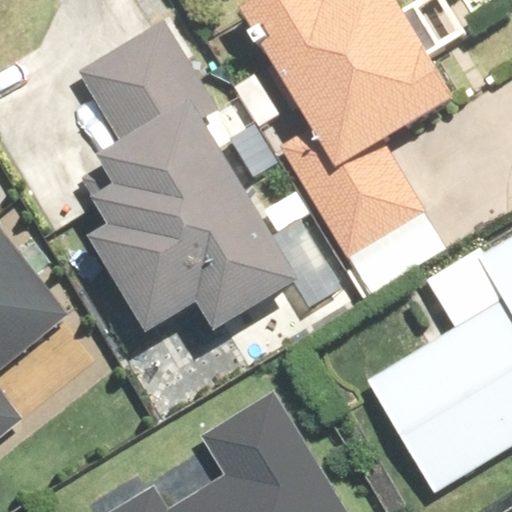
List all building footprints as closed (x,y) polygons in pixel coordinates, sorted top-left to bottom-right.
[(260,0),(231,17),(302,141),(278,154),(340,262),(417,216),(378,147),(437,113),(371,0),(260,0)] [(255,84),(209,108),(167,31),(80,79),(118,149),(88,165),(105,197),(85,208),(100,235),(77,248),(128,342),(190,308),(204,335),(287,289),(215,159),(276,125),(255,84)] [(0,430),(15,418),(0,399),(0,372),(66,319),(0,236),(0,430)] [(424,289),(451,331),(362,390),(432,496),(511,443),(511,239),(480,260),(475,254),(424,289)] [(336,511),(268,398),(197,441),(222,482),(171,511),(159,511),(149,495),(120,511),(336,511)]
